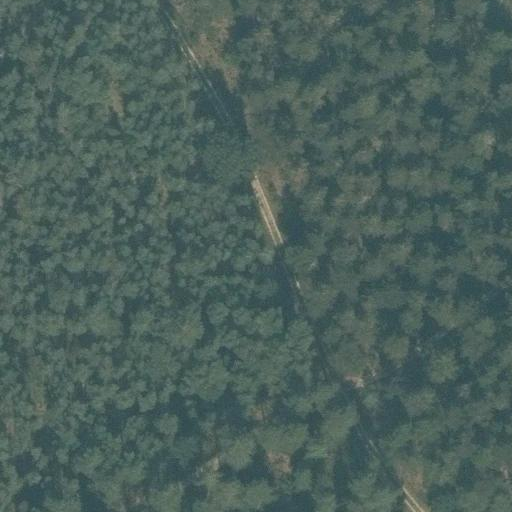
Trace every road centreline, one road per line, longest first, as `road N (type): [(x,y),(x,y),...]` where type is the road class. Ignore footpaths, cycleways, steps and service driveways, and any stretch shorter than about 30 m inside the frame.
road 1 (track): [(154,0),(205,67),(305,318),(438,511)]
road 2 (track): [(128,511),(215,466),(344,377),(384,372),(511,289)]
